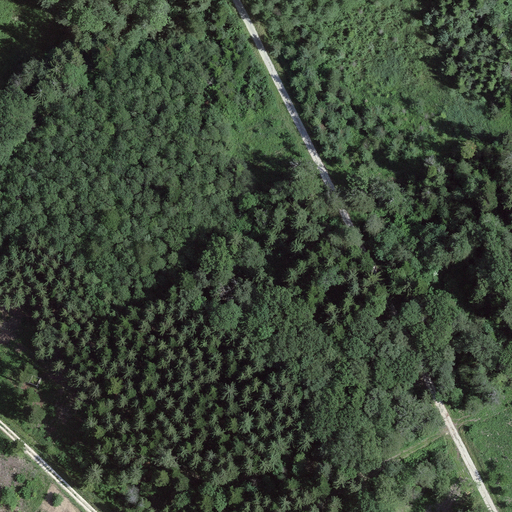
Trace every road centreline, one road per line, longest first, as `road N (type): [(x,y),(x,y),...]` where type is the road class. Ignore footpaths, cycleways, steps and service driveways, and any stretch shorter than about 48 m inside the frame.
road 1 (track): [(493,511),(236,0)]
road 2 (track): [(0,424),(92,511)]
